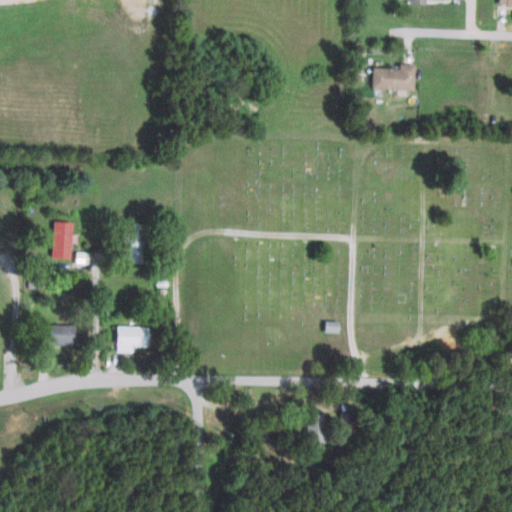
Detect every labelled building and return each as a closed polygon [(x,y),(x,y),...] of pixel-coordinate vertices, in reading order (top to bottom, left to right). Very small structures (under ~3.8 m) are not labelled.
[(408,63),(393,63),(393,67),(366,66),(365,87),(408,88),(408,63)] [(67,221),(46,220),(45,257),(63,257),(64,241),(67,241),(67,221)] [(133,262),(134,222),(123,221),(123,231),(117,231),(115,262),(133,262)] [(68,265),(84,266),(85,251),(69,251),(68,265)] [(333,332),(333,320),(319,320),(318,331),(333,332)] [(66,344),(67,324),(32,323),(32,343),(66,344)] [(140,346),(141,326),(108,325),(108,351),(125,351),(125,346),(140,346)] [(333,431),(350,431),(350,411),(333,411),(333,431)] [(299,442),(316,442),(317,413),(300,413),(299,442)]
